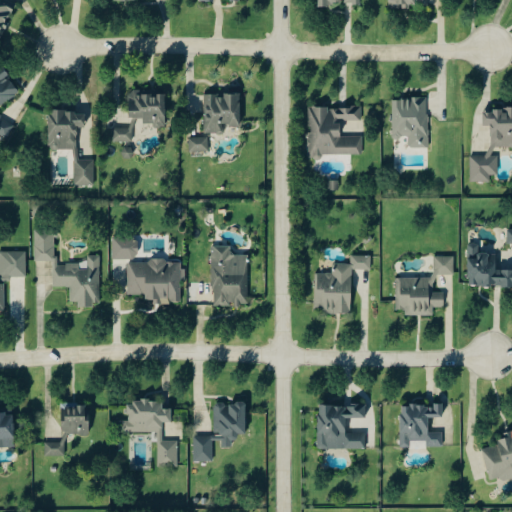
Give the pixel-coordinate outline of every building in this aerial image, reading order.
[(17,5),(6,0),(0,0),(0,40),(0,41),(17,5)] [(428,8),(428,0),(389,0),(389,8),(428,8)] [(0,106),(20,93),(4,68),(0,71),(0,106)] [(166,128),(167,96),(143,96),(143,92),(130,91),(130,118),(144,119),(144,124),(156,124),(155,128),(166,128)] [(205,96),(205,133),(224,133),(224,127),(242,127),(242,95),(205,96)] [(393,100),(394,138),(409,138),(410,149),(430,148),(429,99),(393,100)] [(364,156),(363,136),(342,137),(341,121),(363,121),(362,107),(310,108),(311,157),(364,156)] [(49,150),(77,150),(78,128),(85,128),(86,113),(50,112),(49,150)] [(0,134),(8,140),(16,125),(0,116),(0,134)] [(114,142),(133,142),(134,128),(114,128),(114,142)] [(210,151),(209,137),(190,139),(191,153),(210,151)] [(96,185),(95,160),(75,160),(76,186),(96,185)] [(57,263),(57,231),(36,231),(36,260),(55,260),(55,286),(71,286),(71,301),(79,301),(79,305),(101,305),(101,255),(85,255),(85,263),(57,263)] [(138,237),(113,237),(114,259),(138,258),(138,237)] [(511,285),(511,268),(497,269),(497,252),(480,252),(480,243),(469,243),(469,285),(511,285)] [(233,246),(213,246),(213,305),(249,304),(249,254),(233,254),(233,246)] [(28,251),(0,251),(1,280),(11,280),(11,277),(28,276),(28,251)] [(352,313),(353,268),(372,269),(372,255),(352,255),(351,263),(334,263),(334,273),(316,273),(315,312),(352,313)] [(397,277),(397,309),(406,309),(406,315),(435,315),(435,307),(445,307),(445,292),(436,292),(436,274),(455,274),(455,256),(434,256),(434,277),(397,277)] [(182,303),(181,260),(128,261),(129,295),(146,294),(146,299),(155,299),(155,303),(182,303)] [(159,431),(159,466),(179,466),(179,440),(163,440),(163,421),(173,421),(173,408),(164,408),(164,400),(129,400),(129,420),(123,420),(123,432),(159,431)] [(194,435),(195,461),(214,461),(214,440),(223,440),(223,447),(233,446),(232,437),(247,437),(247,402),(215,403),(216,435),(194,435)] [(402,448),(412,448),(412,441),(428,441),(428,447),(443,447),(443,431),(430,431),(430,417),(444,417),(444,403),(436,403),(436,405),(402,404),(402,448)] [(91,434),(90,404),(63,405),(64,442),(46,442),(46,456),(67,456),(66,435),(91,434)] [(319,448),(366,448),(366,433),(347,433),(347,417),(367,417),(367,404),(319,404),(319,448)] [(0,447),(16,447),(14,414),(7,414),(6,407),(0,407),(0,447)] [(483,448),(491,481),(511,475),(511,431),(507,432),(508,437),(498,439),(500,445),(483,448)]
